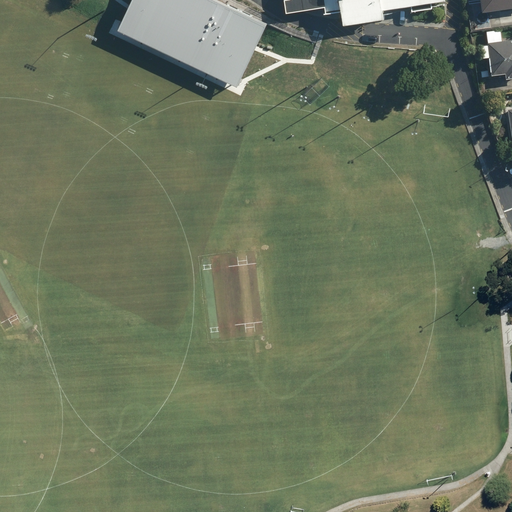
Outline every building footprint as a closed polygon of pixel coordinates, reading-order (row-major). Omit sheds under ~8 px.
[(132,0),(129,8),(119,31),(236,85),(253,48),(265,23),(215,0),(132,0)] [(300,0),(301,10),(341,6),(343,22),(386,17),(385,5),(427,0),(300,0)] [(511,0),(484,0),(486,9),(511,5),(511,0)] [(511,37),(490,41),(495,71),(509,69),(511,76),(511,75),(511,37)] [(255,251),(201,257),(212,340),(265,333),(255,251)] [(0,280),(0,326),(6,338),(25,328),(0,280)]
